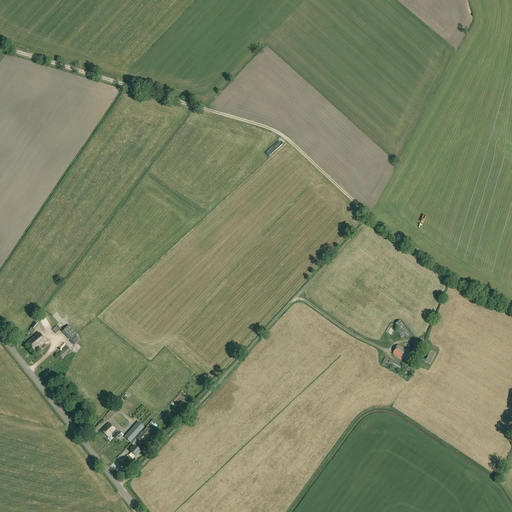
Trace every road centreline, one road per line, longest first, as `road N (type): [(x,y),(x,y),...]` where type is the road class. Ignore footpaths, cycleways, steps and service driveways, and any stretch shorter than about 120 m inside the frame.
road 1 (track): [(118,487),(370,216),(462,282),(511,302)]
road 2 (track): [(370,216),(268,127),(0,46)]
road 3 (tertiary): [(137,511),(0,334)]
